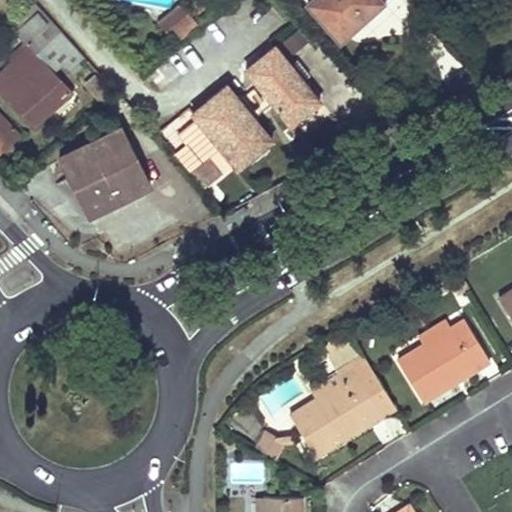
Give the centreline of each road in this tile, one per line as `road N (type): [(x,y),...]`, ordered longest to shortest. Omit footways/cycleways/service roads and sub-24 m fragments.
road 1 (primary): [(511,91),(129,311)]
road 2 (primary): [(177,384),(226,319),(511,137)]
